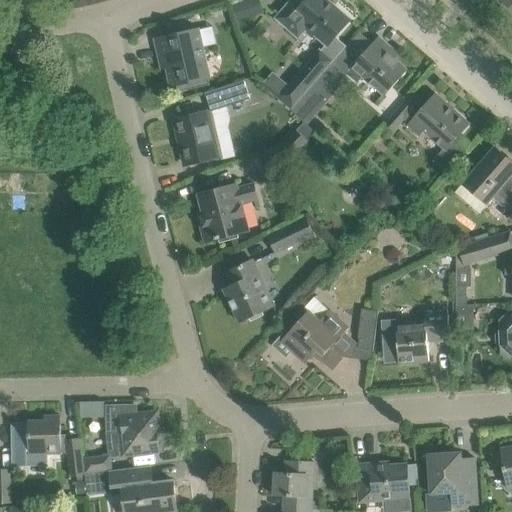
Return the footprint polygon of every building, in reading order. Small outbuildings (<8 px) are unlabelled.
[(276,98),(291,111),(324,72),(338,56),(345,47),(335,38),(350,20),(327,0),(306,0),(303,4),(298,0),(291,0),(275,19),(299,40),(305,33),(312,39),(315,36),(326,45),(321,50),(319,49),(276,98)] [(511,0),(499,0),(511,11),(511,0)] [(197,30),(156,40),(160,57),(165,55),(168,67),(172,85),(176,84),(178,92),(210,85),(208,77),(201,48),(197,30)] [(345,47),(338,56),(351,68),(346,74),(358,83),(363,77),(385,96),(407,70),(386,51),(390,47),(378,37),(373,43),(359,31),(345,47)] [(324,72),(291,111),(294,114),(304,123),(304,122),(307,125),(307,124),(340,86),(337,84),(324,72)] [(250,99),(244,80),(205,93),(211,112),(250,99)] [(470,146),(459,136),(469,124),(435,95),(409,125),(420,135),(424,131),(444,148),(433,161),(446,173),(470,146)] [(395,131),(405,119),(396,111),(385,123),(395,131)] [(218,157),(208,113),(175,120),(185,165),(218,157)] [(304,122),(304,123),(283,143),(264,150),(270,167),(291,159),(308,142),(307,141),(315,133),(307,124),(307,125),(304,122)] [(504,213),(511,220),(511,162),(495,147),(462,184),(488,206),(494,199),(506,210),(504,213)] [(199,222),(205,242),(250,231),(243,204),(258,200),(253,183),(238,187),(237,184),(198,195),(205,220),(199,222)] [(268,237),(276,254),(316,235),(307,218),(268,237)] [(491,239),(456,249),(456,265),(456,267),(461,266),(470,263),(495,256),(491,239)] [(233,286),(224,290),(240,322),(274,306),(252,260),(226,273),(233,286)] [(469,315),(469,305),(455,305),(455,315),(469,315)] [(358,339),(373,340),(378,310),(362,308),(358,339)] [(285,331),(272,346),(285,358),(292,350),(306,363),(315,353),(319,349),(324,354),(320,357),(333,369),(342,359),(352,348),(355,345),(344,334),(349,328),(329,310),(319,322),(309,312),(289,334),(285,331)] [(425,312),(426,319),(382,322),(383,346),(397,345),(399,364),(429,361),(427,340),(435,339),(436,341),(450,340),(448,310),(425,312)] [(500,355),(506,360),(511,359),(511,316),(502,317),(498,322),(499,331),(495,334),(495,342),(500,345),(500,355)] [(121,434),(124,455),(142,453),(141,451),(161,448),(157,412),(136,415),(136,406),(107,406),(108,434),(121,434)] [(85,474),(83,459),(80,439),(66,440),(61,440),(61,416),(45,416),(45,421),(29,421),(29,422),(12,423),(13,467),(27,466),(47,466),(47,454),(68,454),(71,476),(85,474)] [(511,447),(500,449),(507,489),(511,487),(511,447)] [(429,455),(431,494),(451,493),(452,506),(478,504),(475,457),(462,458),(461,453),(429,455)] [(85,474),(109,471),(113,471),(111,455),(83,458),(85,474)] [(284,496),(284,508),(312,510),(314,462),(286,460),(285,472),(275,472),(275,477),(273,479),(272,481),(272,484),(272,487),(273,489),(274,491),(274,496),(284,496)] [(360,503),(396,500),(396,511),(408,511),(411,511),(410,499),(409,484),(407,464),(377,466),(377,463),(357,465),(360,503)] [(177,511),(174,480),(153,483),(151,466),(113,471),(109,471),(112,494),(123,493),(124,501),(121,501),(122,511),(177,511)] [(0,469),(0,503),(11,503),(10,469),(0,469)] [(88,497),(86,481),(75,483),(77,498),(88,497)]
